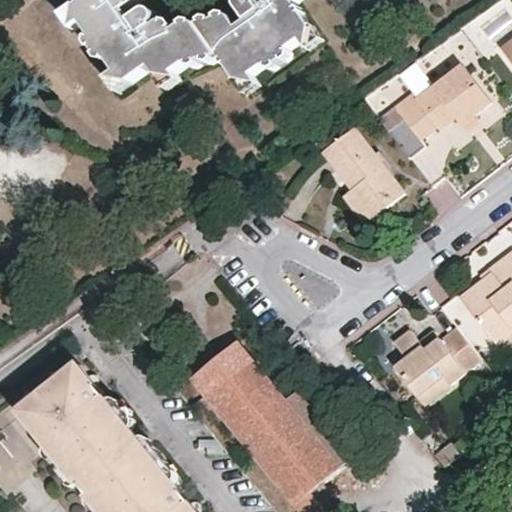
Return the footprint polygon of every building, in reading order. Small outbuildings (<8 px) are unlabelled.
[(222,80),(230,76),(207,39),(196,36),(185,44),(180,38),(172,35),(167,38),(164,33),(168,30),(168,27),(168,25),(167,23),(165,21),(163,20),(161,19),(159,19),(158,20),(142,30),(135,20),(161,3),(160,0),(106,0),(88,12),(96,25),(91,27),(100,42),(99,50),(110,67),(117,68),(126,82),(130,80),(138,93),(159,79),(167,92),(179,84),(184,91),(197,82),(205,84),(213,79),(222,80)] [(207,39),(230,76),(238,89),(249,82),(253,87),(266,78),(275,80),(292,70),(294,62),(308,54),(305,49),(318,41),(306,20),(320,11),(312,0),(262,0),(262,7),(265,12),(261,15),(258,10),(256,8),(254,7),(251,8),(247,10),(245,14),(245,17),(246,19),(256,37),(245,44),(239,34),(229,32),(220,37),(212,35),(207,39)] [(330,0),(312,0),(320,11),(333,4),(330,0)] [(81,34),(91,27),(96,25),(88,12),(73,21),(81,34)] [(328,57),(318,41),(305,49),(308,54),(315,65),(328,57)] [(419,94),(402,108),(425,140),(442,128),(444,131),(461,118),(471,131),(483,122),(480,117),(497,105),(468,67),(439,87),(423,99),(419,94)] [(123,102),(138,93),(130,80),(126,82),(115,88),(123,102)] [(249,82),(238,89),(248,104),(259,98),(253,87),(249,82)] [(189,99),(184,91),(179,84),(167,92),(176,107),(189,99)] [(355,187),(377,216),(407,193),(360,130),(329,152),(355,187)] [(368,222),(377,216),(355,187),(347,194),(368,222)] [(497,288),(491,280),(466,300),(492,333),(508,321),(511,325),(511,256),(494,271),(497,275),(503,284),(497,288)] [(497,275),(491,280),(497,288),(503,284),(497,275)] [(511,325),(508,321),(492,333),(501,345),(511,335),(511,325)] [(483,356),(458,325),(441,338),(426,350),(420,342),(410,330),(395,343),(408,360),(399,367),(421,395),(446,375),(453,384),(469,371),(467,369),(483,356)] [(426,350),(441,338),(434,331),(420,342),(426,350)] [(301,335),(285,349),(301,369),(317,355),(301,335)] [(196,379),(299,504),(312,493),(342,468),(288,401),(238,341),(196,379)] [(203,511),(92,373),(84,364),(22,414),(101,511),(203,511)] [(428,404),(453,384),(446,375),(421,395),(428,404)] [(359,454),(304,388),(288,401),(342,468),(359,454)] [(327,511),(312,493),(299,504),(305,511),(327,511)] [(508,511),(493,497),(478,511),(508,511)]
